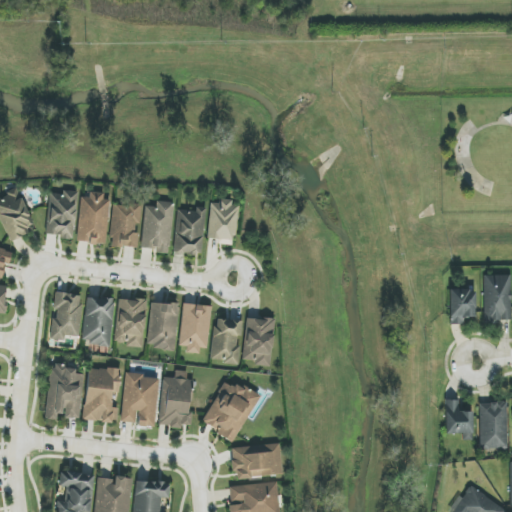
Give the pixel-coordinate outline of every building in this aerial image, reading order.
[(47,236),(74,238),(77,193),(49,192),(47,236)] [(78,242),(106,244),(109,200),(103,200),(104,193),(89,192),(89,198),(80,197),(78,242)] [(16,200),(12,193),(0,198),(0,220),(10,242),(30,233),(26,227),(33,223),(21,198),(16,200)] [(210,201),(208,239),(236,240),(238,206),(231,206),(232,202),(210,201)] [(173,203),(156,202),(156,207),(144,206),(141,249),(156,249),(156,253),(170,254),(173,203)] [(141,206),(113,203),(109,246),(136,249),(141,206)] [(202,255),(205,208),(197,207),(196,212),(178,210),(175,254),(202,255)] [(0,279),(3,280),(10,251),(0,248),(0,279)] [(510,275),(482,276),(484,323),(511,322),(510,275)] [(449,291),(450,325),(465,325),(465,318),(475,317),(474,290),(449,291)] [(79,337),(82,296),(55,294),(52,340),(66,341),(66,336),(79,337)] [(115,299),(87,297),(82,344),(110,346),(115,299)] [(146,300),(117,299),(115,342),(126,343),(126,347),(143,348),(146,300)] [(147,348),(176,350),(178,304),(150,303),(147,348)] [(207,349),(212,307),(183,303),(178,346),(186,347),(186,353),(199,354),(200,348),(207,349)] [(242,360),(255,361),(254,366),(269,368),(275,320),(247,317),(242,360)] [(238,364),(241,321),(214,319),(210,361),(238,364)] [(80,419),(83,375),(76,374),(76,366),(50,365),(46,420),(58,421),(58,417),(80,419)] [(83,420),(116,423),(121,370),(88,368),(83,420)] [(160,426),(190,428),(191,413),(189,413),(191,380),(186,380),(187,373),(175,372),(175,378),(163,378),(160,426)] [(137,423),(137,426),(155,428),(158,379),(144,378),(144,374),(124,373),(121,422),(137,423)] [(233,442),(259,399),(227,379),(201,422),(233,442)] [(462,434),(462,440),(473,441),(473,412),(457,412),(458,401),(445,400),(445,434),(462,434)] [(506,449),(507,403),(480,403),(480,449),(506,449)] [(282,475),(279,443),(230,449),(233,472),(236,472),(237,480),(282,475)] [(89,511),(94,476),(61,472),(59,487),(66,488),(64,501),(58,500),(56,511),(89,511)] [(129,511),(131,478),(114,477),(113,479),(96,479),(94,511),(129,511)] [(132,511),(162,511),(160,511),(161,498),(168,499),(170,484),(136,481),(132,511)] [(229,486),(230,504),(229,504),(229,511),(279,511),(277,483),(229,486)] [(505,511),(506,511),(471,486),(462,498),(459,496),(448,511),(449,511),(505,511)]
